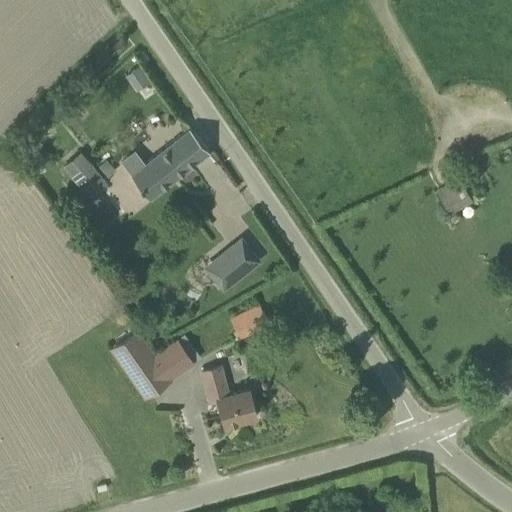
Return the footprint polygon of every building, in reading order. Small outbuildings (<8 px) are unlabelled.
[(209,151),(190,128),(130,175),(150,198),(209,151)] [(59,170),(82,200),(105,182),(81,152),(59,170)] [(108,159),(97,166),(105,176),(115,169),(108,159)] [(455,180),(438,189),(447,205),(470,192),(462,176),(455,180)] [(200,260),(218,282),(254,253),(236,232),(200,260)] [(259,305),(242,315),(231,320),(240,338),(269,323),(259,305)] [(193,362),(182,345),(177,338),(154,353),(137,329),(110,348),(144,397),(171,378),(193,362)] [(256,416),(249,389),(229,394),(221,365),(202,370),(211,401),(218,399),(224,425),(256,416)]
